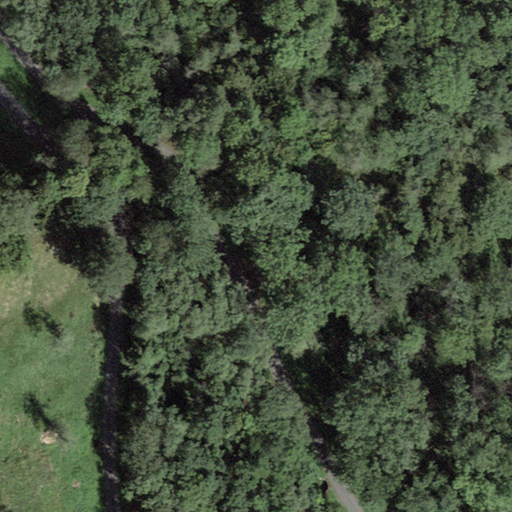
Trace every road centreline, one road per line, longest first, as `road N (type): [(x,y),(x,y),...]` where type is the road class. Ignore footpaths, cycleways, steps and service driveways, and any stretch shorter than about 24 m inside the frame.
road 1 (unclassified): [(0,18),(65,97),(166,159),(182,179),(353,511)]
road 2 (unclassified): [(114,511),(108,443),(121,213),(115,198),(40,139),(0,91)]
